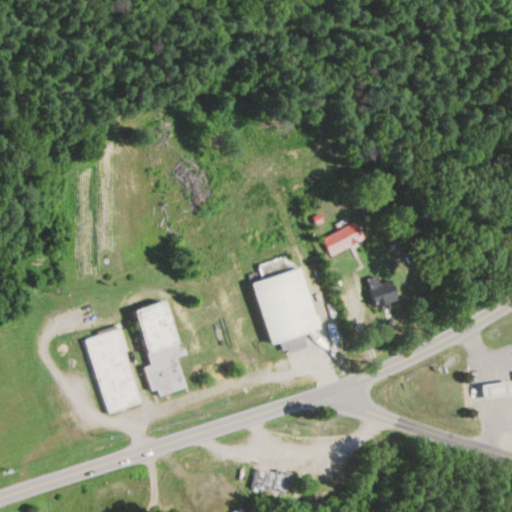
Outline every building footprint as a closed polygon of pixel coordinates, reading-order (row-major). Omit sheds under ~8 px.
[(321,239),(329,256),(362,241),(354,224),(321,239)] [(291,264),(290,258),(274,259),(275,266),(291,264)] [(251,283),(269,346),(316,332),(299,270),(251,283)] [(379,286),(375,276),(364,281),(377,309),(397,300),(388,281),(379,286)] [(132,311),(148,366),(144,367),(153,398),(187,388),(162,302),(132,311)] [(83,338),(106,414),(140,405),(117,328),(83,338)] [(481,385),(481,398),(511,398),(511,385),(481,385)] [(257,466),(251,488),(285,498),(291,476),(257,466)]
